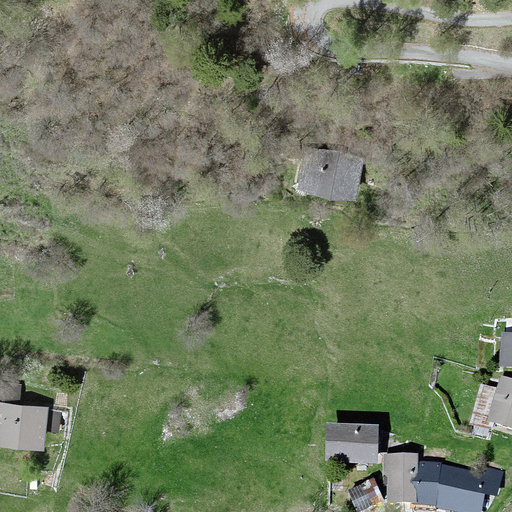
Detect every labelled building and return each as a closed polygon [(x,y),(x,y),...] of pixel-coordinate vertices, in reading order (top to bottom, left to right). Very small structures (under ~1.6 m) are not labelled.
[(365,155),(320,150),(315,198),(360,203),(365,155)] [(511,339),(502,339),(501,376),(511,376),(511,339)] [(498,394),(483,389),(470,431),(495,439),(497,432),(511,436),(511,383),(502,381),(498,394)] [(47,406),(0,403),(0,447),(45,450),(47,406)] [(378,434),(330,434),(330,473),(378,473),(378,434)] [(420,456),(388,456),(388,509),(420,509),(421,508),(420,461),(420,456)] [(442,464),(420,461),(421,508),(435,509),(442,464)] [(483,511),(502,472),(442,464),(435,509),(446,511),(483,511)] [(357,509),(378,502),(371,483),(350,490),(357,509)]
